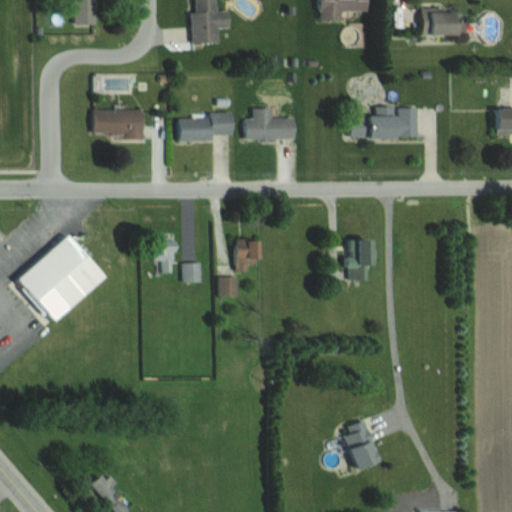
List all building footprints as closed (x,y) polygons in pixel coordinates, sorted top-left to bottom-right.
[(97,0),(69,0),(70,25),(98,25),(97,0)] [(224,9),(212,10),(211,0),(189,0),(190,10),(186,10),(187,42),(213,42),(213,27),(224,27),(224,9)] [(312,0),(312,20),(336,20),(336,10),(363,11),(362,0),(312,0)] [(446,34),(446,8),(415,8),(415,34),(446,34)] [(268,118),(268,107),(249,107),(249,117),(240,117),(240,139),(290,139),(290,117),(268,118)] [(344,116),(345,138),(388,137),(387,107),(373,107),(373,116),(344,116)] [(511,107),(487,108),(487,134),(511,134),(511,107)] [(137,110),(88,110),(88,135),(137,135),(137,110)] [(206,141),(206,134),(228,134),(228,112),(191,112),(191,118),(174,118),(174,140),(206,141)] [(7,278),(43,322),(97,278),(62,234),(7,278)] [(148,260),(159,260),(159,271),(170,271),(170,236),(148,236),(148,260)] [(230,269),(253,269),(252,239),(230,239),(230,269)] [(364,239),(345,239),(346,256),(339,256),(339,280),(365,279),(364,239)] [(179,282),(197,282),(197,262),(179,262),(179,282)] [(233,295),(233,276),(216,276),(216,295),(233,295)] [(349,468),(373,460),(360,420),(336,428),(349,468)] [(85,485),(110,511),(122,511),(126,508),(109,489),(115,484),(107,475),(102,480),(97,474),(85,485)]
